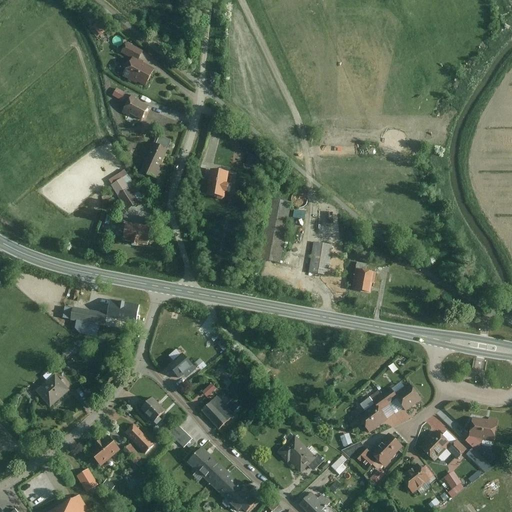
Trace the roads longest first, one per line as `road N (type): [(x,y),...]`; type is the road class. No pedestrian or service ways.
road 1 (secondary): [(194,294),(439,338)]
road 2 (residential): [(194,294),(171,200),(205,64)]
road 3 (residential): [(143,365),(295,511)]
road 4 (track): [(242,0),(299,116),(311,179)]
road 5 (residential): [(6,485),(82,428),(143,365)]
road 6 (secondary): [(0,242),(62,268),(160,288)]
